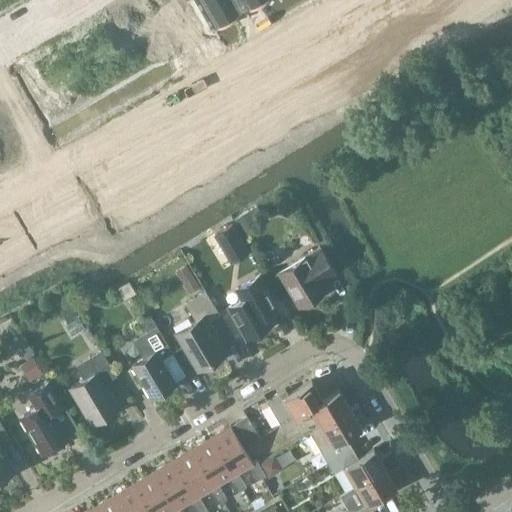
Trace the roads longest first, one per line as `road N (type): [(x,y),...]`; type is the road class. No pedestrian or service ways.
road 1 (residential): [(36,511),(310,345),(328,342),(355,357),(431,492),(451,503)]
road 2 (residential): [(0,203),(228,79)]
road 3 (residential): [(228,79),(346,5)]
